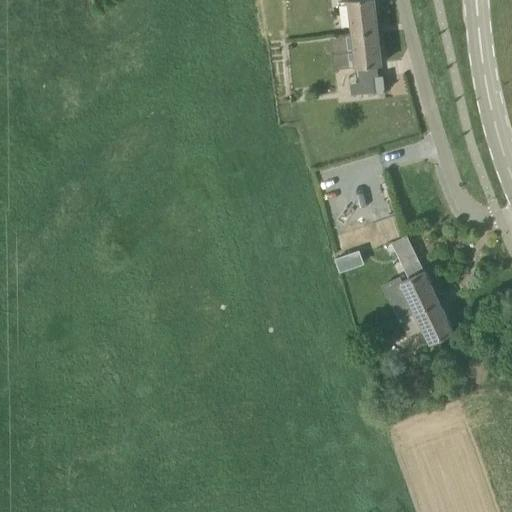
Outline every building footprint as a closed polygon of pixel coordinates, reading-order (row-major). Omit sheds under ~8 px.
[(371,34),(371,28),(378,28),(374,0),(349,0),(348,0),(352,33),(366,32),(367,35),(371,34)] [(382,63),(378,28),(371,28),(371,34),(367,35),(366,32),(352,33),(336,35),(338,53),(354,51),(356,66),(382,63)] [(375,92),(385,91),(383,75),(374,77),(375,92)] [(397,246),(398,262),(416,262),(415,246),(397,246)] [(360,251),(336,259),(340,272),(364,264),(360,251)] [(375,291),(367,265),(344,272),(353,298),(375,291)] [(401,319),(439,301),(425,271),(401,282),(408,296),(393,303),(401,319)] [(454,330),(439,301),(401,319),(409,335),(423,328),(430,342),(454,330)] [(442,367),(450,363),(443,349),(435,353),(442,367)]
